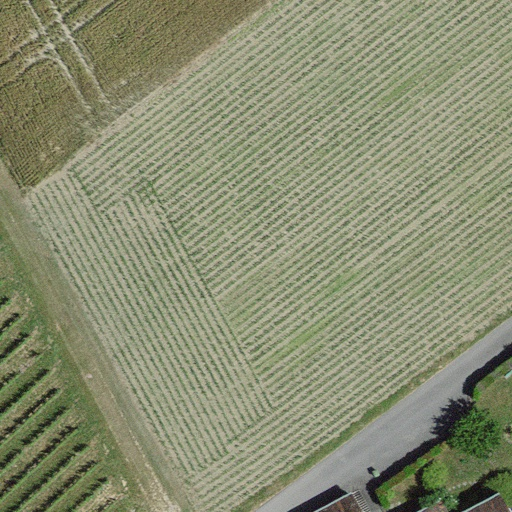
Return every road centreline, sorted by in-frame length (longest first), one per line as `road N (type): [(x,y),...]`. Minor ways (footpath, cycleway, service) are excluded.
road 1 (track): [(174,511),(0,204)]
road 2 (residential): [(283,511),(511,338)]
